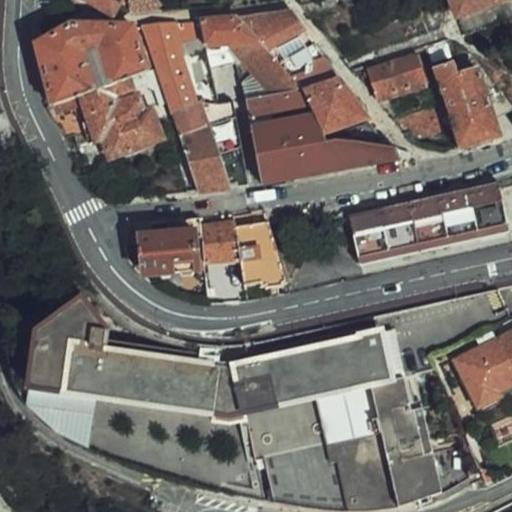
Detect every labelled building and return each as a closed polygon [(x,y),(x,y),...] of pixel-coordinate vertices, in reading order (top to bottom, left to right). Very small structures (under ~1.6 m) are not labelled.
[(88,0),(114,15),(122,0),(88,0)] [(452,0),(466,36),(496,26),(488,5),(501,0),(452,0)] [(291,11),(241,18),(269,50),(305,31),(291,11)] [(246,97),(300,85),(281,64),(269,50),(241,18),(201,22),(209,67),(239,62),(246,97)] [(180,133),(199,191),(250,185),(234,99),(216,102),(209,67),(201,22),(145,26),(158,68),(180,133)] [(54,104),(130,78),(149,72),(133,26),(74,25),(39,43),(54,104)] [(315,44),(281,64),(300,85),(339,76),(315,44)] [(376,97),(436,80),(432,69),(426,51),(369,71),(376,97)] [(436,80),(443,100),(452,127),(460,149),(500,137),(494,121),(477,69),(453,77),(449,64),(432,69),(436,80)] [(494,121),(511,111),(511,104),(482,67),(477,69),(494,121)] [(325,138),(386,146),(366,116),(364,106),(339,76),(300,85),(325,138)] [(133,89),(130,78),(54,104),(49,106),(53,114),(84,105),(96,141),(104,138),(111,157),(164,138),(154,108),(146,110),(141,95),(118,103),(116,95),(133,89)] [(246,97),(263,183),(401,158),(397,147),(386,146),(325,138),(300,85),(246,97)] [(393,119),(409,139),(414,141),(452,127),(443,100),(393,119)] [(0,143),(2,150),(16,146),(5,109),(0,109),(0,143)] [(359,258),(511,227),(504,190),(352,220),(359,258)] [(237,226),(242,260),(246,284),(261,282),(262,287),(290,284),(271,226),(270,221),(237,226)] [(207,270),(206,263),(203,231),(152,235),(151,222),(136,224),(141,265),(150,276),(207,270)] [(203,228),(203,231),(206,263),(242,260),(237,226),(236,224),(203,228)] [(39,332),(30,389),(101,397),(214,410),(214,420),(230,422),(252,418),(260,458),(268,456),(279,502),(332,509),(343,511),(356,511),(369,511),(381,510),(393,508),(418,502),(447,490),(428,407),(417,408),(410,375),(400,378),(389,328),(236,363),(236,350),(223,349),(222,363),(150,354),(151,343),(116,338),(116,332),(88,295),(39,332)] [(400,378),(410,375),(399,325),(389,328),(400,378)] [(511,332),(497,339),(511,370),(511,332)] [(511,387),(511,370),(497,339),(455,360),(479,409),(504,397),(502,393),(511,387)] [(94,446),(101,397),(30,389),(29,401),(61,432),(94,446)] [(511,419),(492,429),(501,447),(511,442),(511,419)] [(0,511),(10,511),(0,499),(0,511)]
